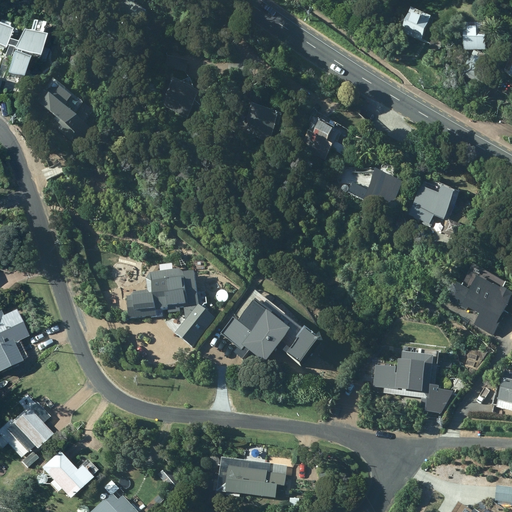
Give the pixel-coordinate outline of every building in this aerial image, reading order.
[(136,2),(137,0),(124,0),(119,8),(141,23),(149,10),(136,2)] [(430,16),(410,7),(401,28),(421,37),(430,16)] [(484,22),(462,23),(463,50),(485,49),(484,22)] [(0,50),(4,52),(10,36),(8,35),(10,27),(0,23),(0,50)] [(14,55),(37,62),(43,44),(41,44),(43,32),(32,29),(30,39),(22,37),(14,55)] [(493,60),(474,50),(467,63),(486,73),(493,60)] [(166,66),(188,71),(190,59),(168,55),(166,66)] [(7,78),(21,82),(27,63),(13,58),(7,78)] [(162,103),(187,118),(202,91),(177,76),(162,103)] [(88,118),(83,114),(69,104),(76,94),(65,86),(58,95),(54,92),(53,94),(46,88),(37,100),(44,104),(45,103),(64,117),(57,127),(74,139),(72,142),(81,148),(96,127),(87,120),(88,118)] [(248,132),(272,141),(279,123),(282,124),(286,113),(256,102),(252,112),(255,113),(248,132)] [(303,146),(326,160),(333,149),(341,154),(346,146),(343,144),(352,130),(321,112),(319,116),(316,114),(308,127),(313,130),(303,146)] [(402,181),(375,168),(366,187),(351,181),(346,192),(380,207),(381,204),(391,208),(402,181)] [(419,186),(408,214),(430,223),(434,214),(443,218),(454,191),(442,186),(438,193),(419,186)] [(447,218),(442,232),(457,237),(462,224),(447,218)] [(159,309),(163,308),(171,307),(171,304),(185,302),(187,320),(177,333),(194,346),(217,316),(202,305),(198,271),(189,273),(183,268),(153,273),(149,278),(151,289),(137,291),(134,295),(129,296),(132,318),(159,314),(159,309)] [(477,276),(469,289),(457,282),(447,299),(465,309),(467,306),(479,313),(473,324),(492,336),(504,316),(501,314),(511,294),(511,292),(501,286),(500,288),(493,284),(492,284),(477,276)] [(290,329),(253,300),(237,321),(232,317),(220,333),(237,346),(233,352),(242,358),(248,350),(264,363),(277,346),(299,363),(318,339),(305,329),(290,348),(281,341),(290,329)] [(30,336),(17,309),(3,315),(1,309),(0,309),(0,372),(23,361),(16,344),(21,342),(20,340),(30,336)] [(376,367),(374,390),(423,395),(426,357),(411,355),(410,363),(400,362),(399,370),(376,367)] [(451,362),(440,361),(439,373),(451,374),(451,362)] [(511,380),(502,378),(497,399),(511,402),(511,380)] [(424,411),(437,412),(439,385),(426,384),(424,411)] [(15,424),(38,448),(53,434),(31,409),(15,424)] [(42,468),(53,480),(50,483),(58,492),(61,489),(71,499),(94,477),(82,465),(78,470),(60,451),(42,468)] [(33,452),(23,461),(28,467),(39,458),(33,452)] [(219,491),(279,498),(281,485),(287,485),(289,466),(223,458),(219,491)] [(332,472),(321,473),(321,482),(332,482),(332,472)] [(140,511),(123,495),(120,499),(115,494),(120,488),(112,480),(105,488),(112,495),(93,511),(140,511)] [(511,486),(495,485),(494,500),(511,502),(511,486)]
